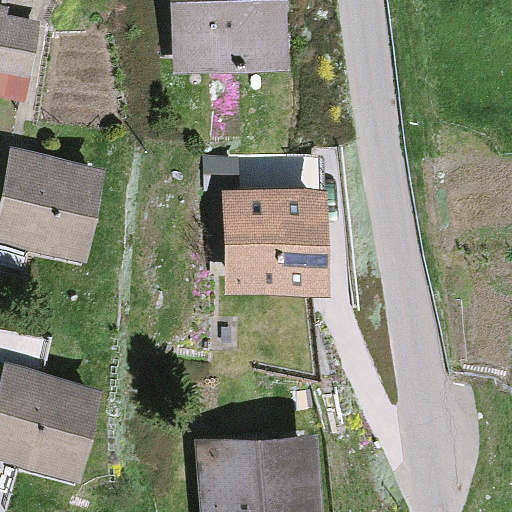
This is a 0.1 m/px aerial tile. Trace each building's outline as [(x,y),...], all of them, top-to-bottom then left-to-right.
[(279,0),(179,0),(183,67),(282,63),(279,0)] [(6,7),(0,6),(0,67),(27,72),(35,26),(3,20),(6,7)] [(235,177),(317,180),(319,148),(236,144),(235,177)] [(73,162),(0,146),(0,245),(53,257),(73,162)] [(320,192),(231,194),(233,292),(321,290),(320,192)] [(99,396),(9,370),(0,401),(0,447),(78,469),(99,396)] [(316,511),(312,443),(208,449),(211,511),(316,511)]
